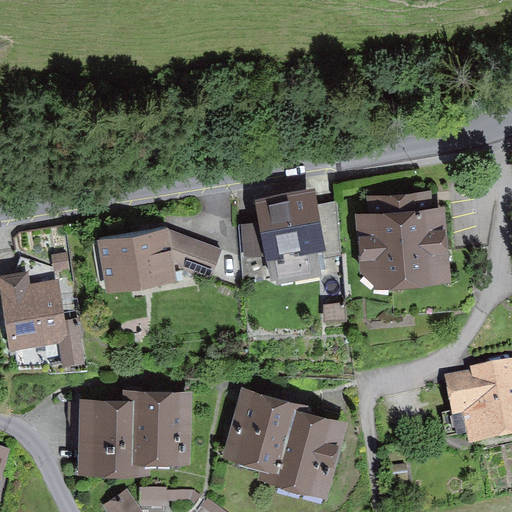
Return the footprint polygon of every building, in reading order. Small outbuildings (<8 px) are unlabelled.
[(275,184),(267,197),(267,203),(270,220),(240,225),(243,279),(305,269),(304,263),(319,260),(315,238),(321,238),(319,223),(312,224),(308,196),(303,179),(275,184)] [(372,215),(362,216),(364,241),(361,241),(362,254),(378,270),(378,273),(390,272),(394,315),(467,309),(475,300),(470,247),(443,249),(440,209),(408,211),(407,195),(370,198),(372,215)] [(189,242),(168,234),(167,227),(100,238),(107,280),(152,273),(153,282),(175,278),(173,267),(182,266),(183,267),(210,277),(221,249),(193,238),(189,242)] [(340,228),(326,230),(329,257),(342,256),(340,228)] [(25,273),(3,277),(13,336),(43,332),(44,341),(62,338),(66,361),(82,359),(79,337),(81,336),(79,321),(66,323),(67,324),(61,325),(55,282),(27,286),(25,273)] [(344,302),(327,303),(327,318),(346,318),(344,302)] [(511,367),(453,378),(454,389),(449,390),(453,413),(469,410),(474,434),(511,427),(511,367)] [(145,465),(145,452),(185,453),(186,392),(125,390),(125,401),(86,400),(84,463),(145,465)] [(230,448),(269,459),(266,470),(323,486),(341,426),(303,415),(306,406),(266,395),(245,395),(230,448)] [(125,490),(106,504),(112,511),(135,511),(136,506),(125,490)]
